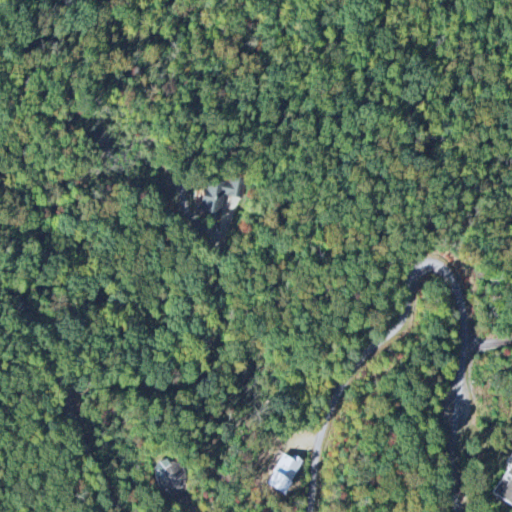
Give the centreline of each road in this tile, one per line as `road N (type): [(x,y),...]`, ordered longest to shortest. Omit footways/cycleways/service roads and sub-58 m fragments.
road 1 (residential): [(310,511),(336,390),(393,334),(419,263),(441,266),(459,288),(466,320),(453,410)]
road 2 (residential): [(0,288),(32,310),(76,434),(117,511)]
